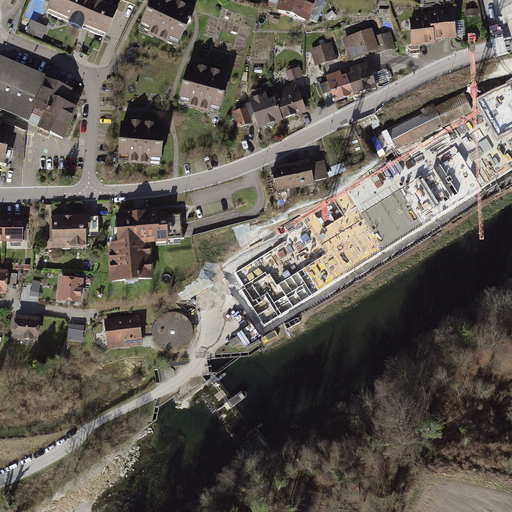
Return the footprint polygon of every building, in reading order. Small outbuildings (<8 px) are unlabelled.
[(54,0),(50,9),(74,19),(72,24),(85,29),(87,24),(111,34),(121,10),(107,3),(105,0),(54,0)] [(160,0),(155,0),(145,25),(154,29),(151,35),(155,37),(171,44),(174,37),(184,42),(196,16),(190,13),(192,9),(171,0),(161,0),(162,1),(160,0)] [(281,0),(280,5),(278,9),(310,20),(310,19),(316,0),(281,0)] [(321,23),(327,0),(316,0),(310,19),(321,23)] [(453,10),(430,12),(430,16),(432,38),(455,36),(453,10)] [(430,16),(410,18),(412,44),(432,42),(432,38),(430,16)] [(48,29),(32,23),(28,31),(44,38),(48,29)] [(350,42),(346,43),(352,61),(371,55),(369,51),(379,48),(376,38),(373,31),(349,39),(350,42)] [(391,33),(376,38),(379,48),(381,53),(396,49),(391,33)] [(332,45),(314,50),(319,66),(337,61),(332,45)] [(0,55),(0,109),(6,112),(45,128),(44,130),(66,139),(76,117),(74,116),(78,108),(68,103),(73,92),(68,90),(69,88),(50,80),(51,77),(0,55)] [(369,64),(355,69),(356,73),(350,75),(357,96),(378,88),(369,64)] [(191,70),(184,98),(193,101),(192,108),(212,113),(214,106),(226,109),(233,82),(226,80),(228,76),(198,68),(197,72),(191,70)] [(300,69),(289,73),(291,81),(297,79),(302,78),(300,69)] [(344,78),(343,74),(328,79),(329,83),(320,86),(323,96),(333,93),(336,101),(334,102),(335,104),(357,96),(350,75),(344,78)] [(283,98),(278,100),(285,120),(307,112),(298,86),(281,92),(283,98)] [(470,89),(387,131),(396,148),(407,142),(479,106),(470,89)] [(285,120),(278,100),(272,102),(269,95),(253,101),(262,128),(269,126),(274,128),(277,123),(285,120)] [(245,106),(236,109),(238,113),(236,114),(240,128),(251,124),(245,106)] [(392,143),(378,115),(355,126),(380,149),(392,143)] [(125,127),(123,156),(133,157),(132,164),(154,165),(154,158),(166,158),(168,130),(161,130),(162,125),(131,123),(131,127),(125,127)] [(501,152),(511,146),(511,126),(493,138),(501,152)] [(0,170),(4,171),(11,140),(2,136),(0,135),(0,170)] [(407,142),(396,148),(413,179),(425,173),(407,142)] [(511,179),(504,160),(480,170),(491,196),(511,187),(511,179)] [(308,161),(291,165),(295,185),(328,178),(324,161),(309,164),(308,161)] [(295,185),(291,165),(272,169),(277,189),(290,186),(292,196),(298,194),(295,185)] [(332,170),(333,174),(346,169),(344,165),(332,170)] [(110,252),(112,283),(153,280),(151,242),(184,240),(182,212),(157,213),(156,210),(116,213),(118,242),(112,242),(110,252)] [(3,215),(3,239),(22,239),(22,215),(3,215)] [(98,216),(52,217),(52,218),(50,218),(50,224),(53,224),(53,246),(70,245),(70,248),(85,247),(84,236),(99,235),(98,216)] [(7,270),(0,269),(0,291),(4,292),(5,287),(16,288),(17,275),(6,274),(7,270)] [(64,277),(59,276),(57,298),(80,301),(82,279),(72,278),(72,275),(64,274),(64,277)] [(40,281),(33,280),(31,295),(38,296),(40,281)] [(280,310),(237,330),(245,346),(288,325),(280,310)] [(169,352),(176,352),(183,349),(188,345),(191,340),(192,334),(192,332),(196,332),(195,326),(191,326),(190,322),(186,318),(180,314),(175,313),(168,313),(163,316),(158,320),(155,326),(153,332),(155,339),(158,345),(163,349),(169,352)] [(38,317),(15,315),(14,320),(12,320),(11,327),(14,328),(13,338),(36,340),(38,317)] [(138,317),(104,321),(107,346),(141,342),(138,317)] [(83,326),(69,325),(67,340),(81,341),(83,326)] [(241,343),(237,336),(229,341),(233,347),(241,343)] [(245,398),(241,392),(229,400),(233,406),(245,398)]
